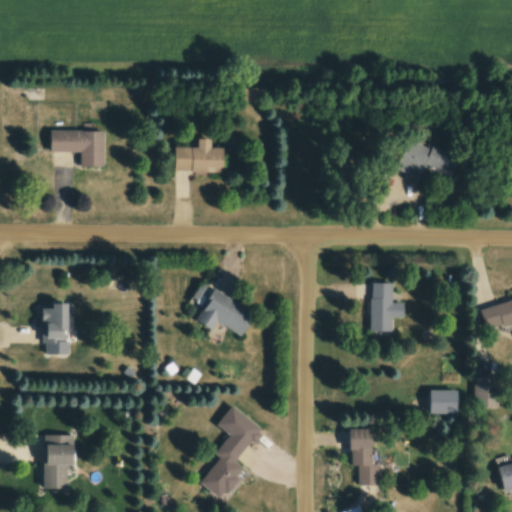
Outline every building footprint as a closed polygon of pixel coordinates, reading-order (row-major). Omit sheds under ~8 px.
[(97,137),(46,135),(45,156),(76,157),(76,170),(97,171),(97,137)] [(169,176),(217,174),(217,153),(205,154),(205,144),(192,144),(192,153),(169,154),(169,176)] [(389,173),(412,182),(416,170),(443,181),(449,166),(436,161),(437,158),(407,146),(401,159),(396,157),(389,173)] [(384,290),(363,289),(362,337),(382,337),(383,323),(395,323),(395,310),(384,309),(384,290)] [(231,339),(245,318),(208,294),(189,325),(204,335),(209,326),(231,339)] [(36,346),(58,347),(59,312),(37,311),(36,346)] [(418,420),(446,421),(447,398),(419,397),(418,420)] [(251,432),(222,412),(208,431),(220,440),(206,460),(210,464),(192,489),(213,504),(235,475),(226,468),(251,432)] [(358,437),(339,437),(340,472),(349,472),(349,490),(368,489),(367,471),(359,471),(358,437)] [(62,451),(35,452),(35,473),(62,472),(62,451)] [(511,490),(511,467),(498,470),(503,493),(511,490)]
